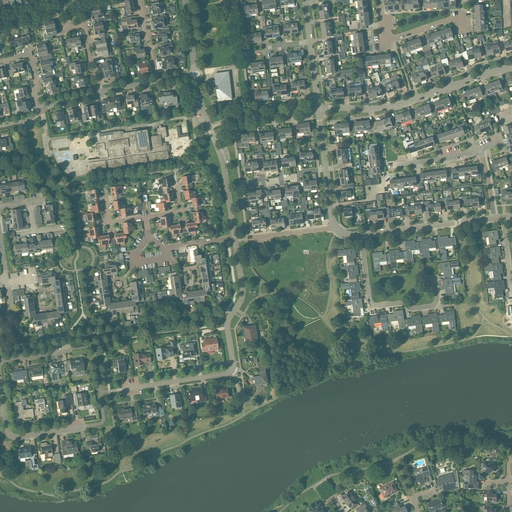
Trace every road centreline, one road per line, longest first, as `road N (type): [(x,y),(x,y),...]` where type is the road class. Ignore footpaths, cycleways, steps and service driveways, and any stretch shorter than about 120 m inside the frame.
road 1 (residential): [(511,66),(382,108),(317,109)]
road 2 (residential): [(234,238),(195,75)]
road 3 (residential): [(434,275),(432,306),(371,304),(360,234)]
road 4 (residential): [(231,370),(227,318),(242,290),(234,238)]
road 5 (residential): [(360,234),(494,217)]
road 6 (residential): [(461,0),(458,16),(388,41),(379,0)]
